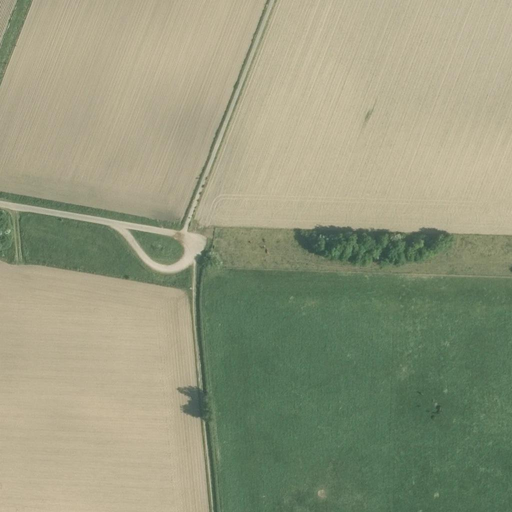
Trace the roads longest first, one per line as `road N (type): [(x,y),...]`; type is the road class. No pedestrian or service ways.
road 1 (track): [(198,256),(215,511)]
road 2 (unclassified): [(183,234),(198,245),(198,256),(172,270),(157,268),(114,223)]
